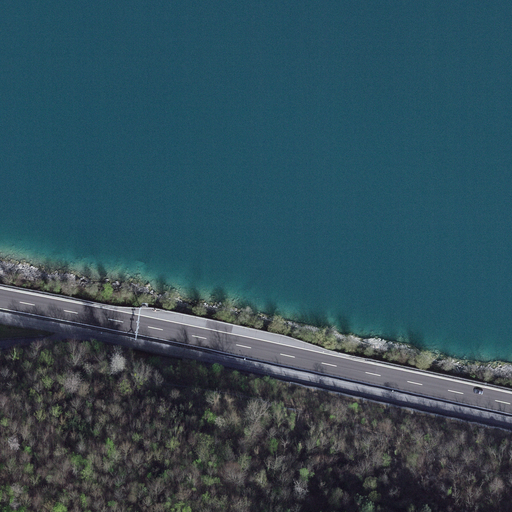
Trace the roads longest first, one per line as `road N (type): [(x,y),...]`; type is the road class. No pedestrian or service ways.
road 1 (motorway): [(511,404),(0,298)]
road 2 (residential): [(511,422),(84,333)]
